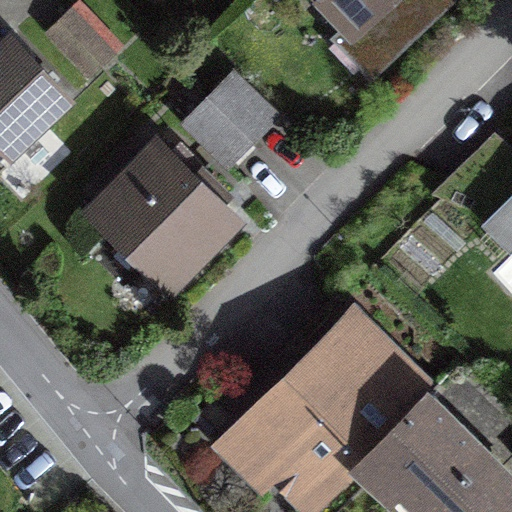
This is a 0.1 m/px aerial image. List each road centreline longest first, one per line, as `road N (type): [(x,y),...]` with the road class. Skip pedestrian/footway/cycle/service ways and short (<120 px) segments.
road 1 (residential): [(93,441),(511,16)]
road 2 (residential): [(0,321),(93,441)]
